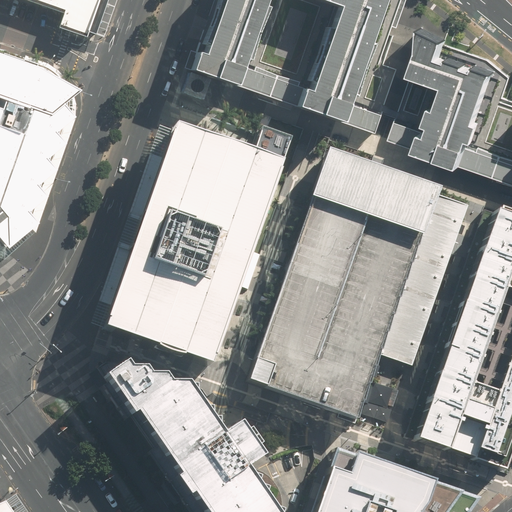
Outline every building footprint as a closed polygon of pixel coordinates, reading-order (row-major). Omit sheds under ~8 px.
[(58,28),(85,36),(97,0),(26,0),(54,10),(63,13),(58,28)] [(217,0),(192,72),(334,121),(372,134),(378,116),(344,104),(380,0),(313,0),(334,8),(306,91),(240,67),(264,0),(217,0)] [(444,44),(445,39),(421,27),(421,50),(412,75),(446,86),(439,108),(433,106),(427,123),(432,125),(429,134),(395,122),(390,139),(511,181),(511,162),(472,146),(499,70),(488,59),(444,44)] [(0,241),(3,246),(29,225),(42,185),(67,116),(69,103),(67,93),(59,81),(50,73),(33,64),(9,56),(0,52),(0,241)] [(185,91),(201,97),(208,79),(191,74),(185,91)] [(248,252),(285,143),(258,134),(253,146),(248,158),(172,129),(105,314),(100,329),(209,367),(248,252)] [(244,381),(351,420),(373,353),(402,363),(429,289),(462,200),(389,176),(384,175),(367,169),(321,153),(276,286),(244,381)] [(511,448),(511,213),(491,206),(406,440),(503,475),(511,448)] [(129,370),(125,363),(103,378),(193,511),(272,511),(243,468),(260,457),(248,441),(237,424),(220,435),(184,384),(167,383),(163,376),(148,376),(143,369),(129,370)] [(461,511),(470,499),(333,450),(311,511),(461,511)] [(9,511),(10,511),(4,503),(0,504),(0,511),(9,511)]
